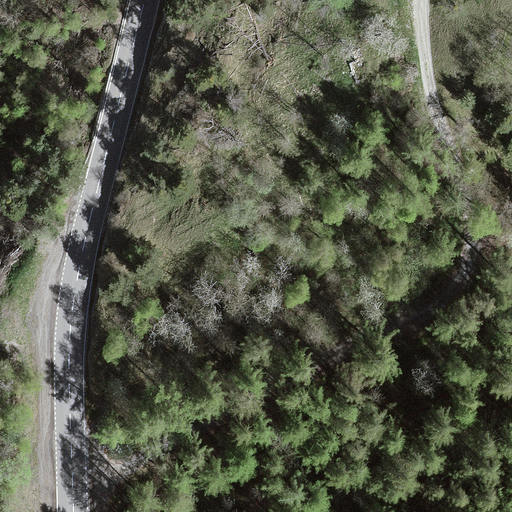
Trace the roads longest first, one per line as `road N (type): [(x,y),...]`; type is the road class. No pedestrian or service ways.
road 1 (track): [(415,0),(440,110),(490,251),(426,356),(73,499)]
road 2 (tertiary): [(145,0),(81,252),(69,343),(73,511)]
